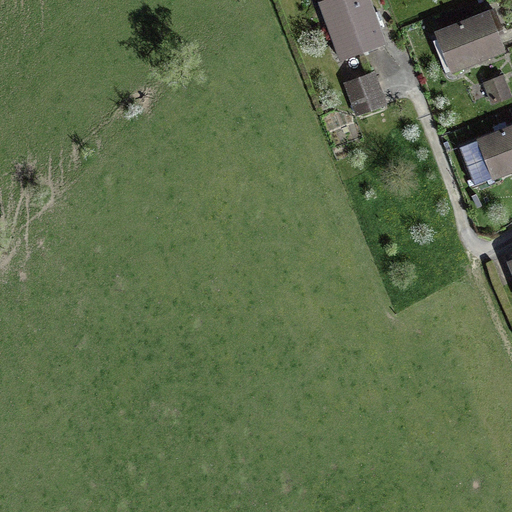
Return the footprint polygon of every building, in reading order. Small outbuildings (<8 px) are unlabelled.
[(367,0),(317,0),(339,56),(383,39),(367,0)] [(488,10),(437,30),(451,68),(503,49),(488,10)] [(375,70),(348,79),(358,110),(385,101),(375,70)] [(499,74),(485,80),(492,100),(507,95),(499,74)] [(511,125),(480,137),(494,178),(511,171),(511,125)]
